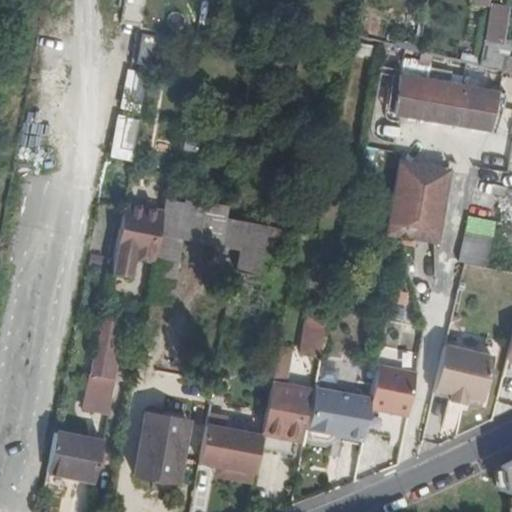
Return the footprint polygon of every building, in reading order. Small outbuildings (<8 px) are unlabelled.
[(506,74),(509,59),(511,43),(501,41),(506,10),(488,6),(479,67),(506,74)] [(24,132),(55,139),(70,68),(39,61),(24,132)] [(122,110),(139,110),(140,71),(122,70),(122,110)] [(490,132),(498,97),(404,78),(396,114),(490,132)] [(130,159),(134,117),(114,115),(109,157),(130,159)] [(436,244),(449,173),(399,164),(388,235),(404,239),(403,245),(415,248),(417,241),(436,244)] [(227,210),(185,202),(184,207),(165,309),(168,310),(181,242),(219,250),(224,221),(227,210)] [(154,266),(146,305),(165,309),(184,207),(165,203),(163,216),(154,266)] [(124,207),(123,213),(119,232),(124,234),(129,209),(124,207)] [(124,234),(119,232),(110,277),(130,281),(134,262),(148,265),(157,214),(129,209),(124,234)] [(148,265),(154,266),(163,216),(157,214),(148,265)] [(458,265),(464,266),(485,270),(495,226),(468,220),(458,265)] [(247,225),(224,221),(219,250),(242,254),(247,225)] [(247,225),(242,254),(236,277),(258,281),(266,239),(268,229),(247,225)] [(280,232),(268,229),(266,239),(279,241),(280,232)] [(300,358),(320,362),(325,342),(327,325),(307,321),(300,358)] [(100,329),(95,356),(117,360),(120,332),(100,329)] [(445,347),(434,391),(451,395),(449,402),(464,405),(466,399),(483,402),(493,358),(445,347)] [(268,352),(265,370),(274,372),(278,354),(268,352)] [(274,374),(285,376),(292,356),(279,353),(278,354),(274,372),(274,374)] [(95,356),(91,374),(111,379),(114,379),(117,360),(95,356)] [(261,388),(271,390),(274,374),(274,372),(265,370),(261,388)] [(83,411),(105,415),(111,381),(111,379),(91,374),(83,411)] [(265,427),(262,436),(297,444),(306,397),(282,391),(285,376),(274,374),(271,390),(265,427)] [(111,381),(105,415),(107,416),(114,382),(111,381)] [(333,441),(337,442),(345,401),(314,394),(306,435),(310,443),(327,447),(333,441)] [(345,401),(337,442),(364,446),(372,406),(345,401)] [(439,429),(452,434),(463,408),(450,403),(439,429)] [(133,479),(134,480),(146,419),(144,419),(133,479)] [(146,419),(134,480),(176,487),(187,427),(146,419)] [(207,420),(199,465),(216,469),(234,472),(241,437),(223,434),(225,424),(207,420)] [(54,437),(47,477),(91,485),(99,445),(54,437)] [(252,476),(255,476),(262,441),(241,437),(234,472),(252,476)] [(99,445),(91,485),(94,485),(101,446),(99,445)] [(511,462),(501,468),(505,493),(511,491),(511,462)] [(234,472),(216,469),(214,479),(250,486),(252,476),(234,472)]
